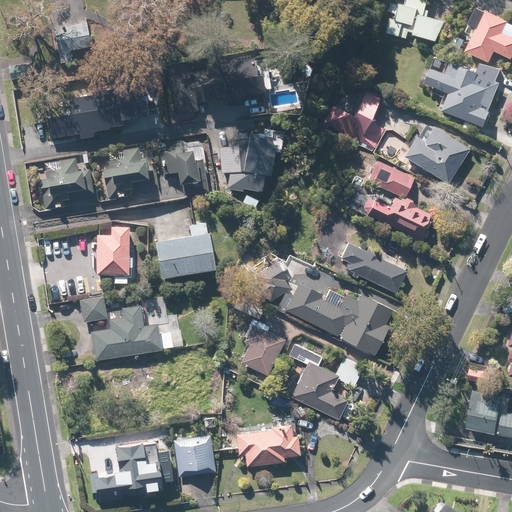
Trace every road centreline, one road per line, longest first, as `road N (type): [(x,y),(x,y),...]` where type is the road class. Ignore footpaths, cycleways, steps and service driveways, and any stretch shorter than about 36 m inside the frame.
road 1 (unclassified): [(389,457),(511,200)]
road 2 (primary): [(44,503),(0,254)]
road 3 (unknown): [(0,152),(233,116)]
road 4 (residential): [(511,478),(389,457)]
